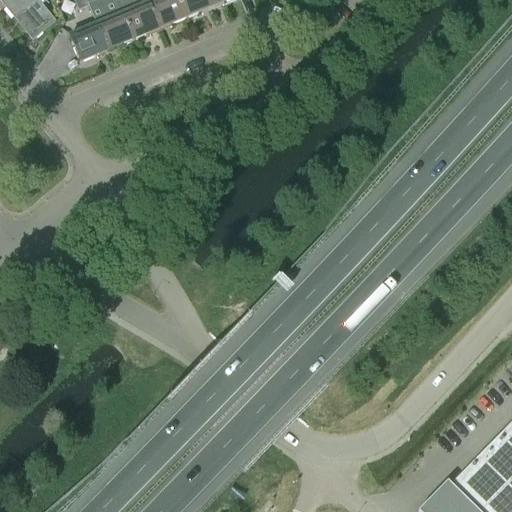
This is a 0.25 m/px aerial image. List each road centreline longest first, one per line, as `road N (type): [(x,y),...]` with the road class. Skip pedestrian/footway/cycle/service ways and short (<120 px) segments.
road 1 (motorway): [(511,72),(98,511)]
road 2 (motorway): [(160,511),(511,144)]
road 3 (residential): [(50,111),(231,37),(264,44),(297,88)]
road 4 (unclassified): [(328,450),(378,439),(511,295)]
road 5 (residential): [(100,181),(297,88)]
road 6 (residential): [(19,246),(197,346)]
road 7 (residential): [(197,346),(100,181)]
road 8 (unclassified): [(328,450),(268,422),(197,346)]
road 9 (unclassified): [(383,0),(297,88)]
